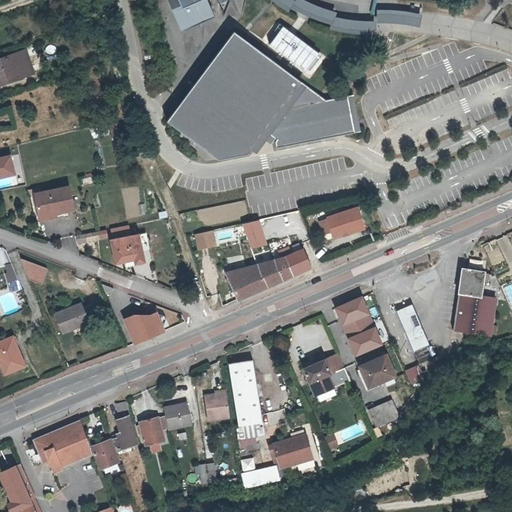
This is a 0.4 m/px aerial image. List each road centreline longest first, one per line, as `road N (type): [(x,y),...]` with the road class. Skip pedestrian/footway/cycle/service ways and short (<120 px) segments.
road 1 (unclassified): [(121,0),(147,113),(184,168),(216,172),(341,148),(386,167),(511,120)]
road 2 (primary): [(511,207),(208,339)]
road 3 (residential): [(208,339),(192,310),(0,234)]
road 4 (primary): [(208,339),(0,419)]
road 5 (track): [(360,511),(511,489)]
